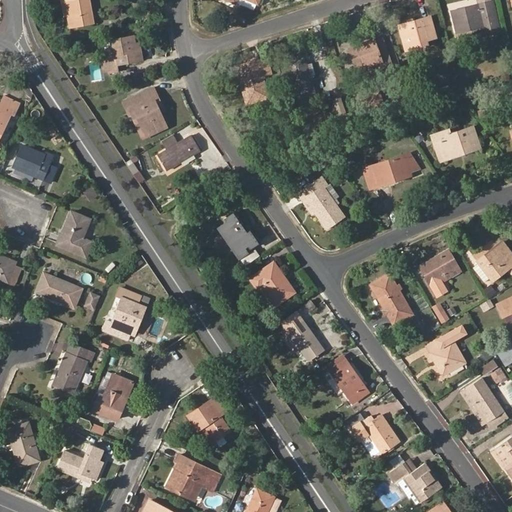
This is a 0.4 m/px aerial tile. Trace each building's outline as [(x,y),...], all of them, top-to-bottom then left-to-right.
[(69,0),(71,14),(67,14),(70,27),(90,23),(87,8),(91,7),(89,0),(69,0)] [(500,30),(492,0),(451,11),(456,31),(471,28),(475,27),(477,35),(500,30)] [(436,37),(430,16),(399,25),(405,46),(427,40),(436,37)] [(133,36),(112,40),(115,56),(107,57),(109,72),(118,71),(117,64),(143,59),(141,51),(136,52),(134,43),(133,36)] [(374,42),(374,39),(350,48),(354,61),(361,59),(364,68),(380,62),(382,67),(391,64),(383,39),(374,42)] [(405,46),(406,51),(428,45),(427,40),(405,46)] [(307,64),(304,56),(288,61),(300,100),(315,95),(310,77),(316,75),(313,63),(307,64)] [(90,60),(94,79),(104,78),(100,58),(90,60)] [(258,61),(257,58),(235,64),(240,80),(244,80),(246,88),(243,91),(245,97),(257,93),(259,100),(269,97),(263,75),(258,61)] [(263,75),(272,73),(268,59),(258,61),(263,75)] [(354,61),(357,70),(364,68),(361,59),(354,61)] [(502,81),(511,80),(511,71),(501,72),(502,81)] [(32,98),(34,93),(25,78),(21,81),(32,98)] [(154,88),(124,102),(127,108),(157,94),(154,88)] [(387,102),(383,91),(363,97),(367,109),(387,102)] [(245,97),(247,103),(259,100),(257,93),(245,97)] [(164,109),(157,94),(127,108),(130,115),(132,114),(134,113),(146,136),(167,126),(160,110),(164,109)] [(19,103),(4,96),(1,104),(0,103),(0,134),(11,113),(14,114),(19,103)] [(143,138),(146,136),(134,113),(132,114),(143,138)] [(428,130),(436,127),(434,119),(426,122),(428,130)] [(450,133),(449,130),(431,135),(434,143),(440,141),(446,159),(480,148),(473,126),(450,133)] [(172,134),(162,140),(167,150),(178,144),(172,134)] [(178,144),(167,150),(158,155),(167,169),(200,149),(192,135),(178,144)] [(440,160),(446,159),(440,141),(434,143),(440,160)] [(44,161),(46,156),(22,145),(13,166),(50,182),(57,166),(44,161)] [(410,172),(421,169),(410,153),(404,155),(410,172)] [(410,172),(404,155),(363,167),(370,188),(394,180),(393,177),(410,172)] [(140,184),(146,181),(134,164),(129,167),(140,184)] [(394,180),(410,175),(410,172),(393,177),(394,180)] [(328,186),(321,176),(300,191),(315,212),(327,229),(346,216),(335,201),(340,198),(330,184),(328,186)] [(98,196),(90,185),(82,191),(90,201),(98,196)] [(297,193),(312,214),(315,212),(300,191),(297,193)] [(83,237),(90,219),(71,211),(57,245),(86,257),(93,241),(83,237)] [(225,219),(227,222),(218,228),(239,258),(247,252),(245,248),(248,246),(249,248),(257,243),(249,231),(246,233),(233,214),(225,219)] [(503,252),(497,245),(478,260),(480,263),(474,267),(485,283),(492,277),(493,279),(511,265),(511,264),(511,254),(508,258),(503,252)] [(511,254),(511,252),(508,248),(503,252),(508,258),(511,254)] [(459,268),(449,249),(420,266),(437,296),(448,290),(441,278),(459,268)] [(253,250),(242,258),(246,263),(257,255),(253,250)] [(16,262),(0,255),(0,279),(1,279),(8,282),(14,265),(16,262)] [(294,292),(274,261),(251,278),(258,288),(261,286),(275,305),(294,292)] [(8,282),(17,285),(24,269),(14,265),(8,282)] [(74,307),(82,288),(45,272),(37,291),(74,307)] [(413,314),(390,273),(371,284),(389,317),(395,314),(399,322),(413,314)] [(137,303),(140,296),(120,287),(117,295),(122,297),(112,323),(107,320),(103,329),(116,335),(119,329),(130,333),(134,335),(145,306),(137,303)] [(95,308),(100,294),(91,291),(86,305),(95,308)] [(144,293),(141,301),(148,304),(151,296),(144,293)] [(511,297),(497,304),(502,315),(511,311),(511,297)] [(310,312),(317,307),(311,300),(304,305),(310,312)] [(393,325),(399,322),(395,314),(389,317),(393,325)] [(324,349),(303,320),(287,331),(308,360),(324,349)] [(419,338),(427,333),(419,321),(408,327),(412,334),(415,333),(419,338)] [(466,333),(462,325),(439,338),(443,346),(431,352),(443,374),(466,362),(454,340),(466,333)] [(116,335),(128,339),(130,333),(119,329),(116,335)] [(427,345),(431,352),(443,346),(439,338),(427,345)] [(76,345),(72,343),(68,352),(72,354),(76,345)] [(76,345),(72,354),(68,352),(53,386),(72,394),(91,351),(76,345)] [(511,345),(498,354),(502,360),(511,354),(511,345)] [(491,357),(487,351),(481,355),(485,361),(491,357)] [(511,354),(502,360),(506,367),(511,363),(511,354)] [(327,366),(330,371),(347,360),(343,355),(327,366)] [(353,402),(369,391),(347,360),(330,371),(353,402)] [(498,366),(494,360),(480,369),(485,375),(498,366)] [(509,380),(501,368),(495,372),(502,382),(503,384),(509,380)] [(498,385),(502,382),(495,372),(491,375),(498,385)] [(129,381),(113,375),(104,395),(100,393),(94,408),(118,419),(123,408),(119,407),(127,387),(129,381)] [(505,411),(483,377),(465,388),(487,422),(505,411)] [(123,408),(131,388),(127,387),(119,407),(123,408)] [(482,425),(487,422),(465,388),(460,392),(482,425)] [(226,411),(216,396),(188,416),(197,429),(205,425),(215,440),(231,429),(221,414),(226,411)] [(487,422),(493,429),(509,418),(505,411),(487,422)] [(372,420),(369,415),(352,428),(361,441),(369,435),(372,440),(365,445),(374,459),(400,441),(381,414),(372,420)] [(78,420),(68,415),(65,421),(76,425),(78,420)] [(78,420),(76,425),(78,426),(90,430),(91,427),(89,422),(79,418),(78,420)] [(56,431),(60,433),(65,421),(61,419),(56,431)] [(70,437),(73,438),(78,426),(76,425),(65,421),(60,433),(59,436),(69,439),(70,437)] [(40,459),(29,423),(12,428),(17,447),(14,448),(19,466),(40,459)] [(104,434),(106,429),(93,424),(91,428),(104,434)] [(14,448),(17,447),(12,428),(8,429),(14,448)] [(511,438),(494,451),(506,466),(504,467),(511,478),(511,438)] [(84,459),(66,451),(59,469),(71,473),(73,468),(91,475),(96,477),(102,463),(99,461),(103,451),(90,446),(84,459)] [(504,467),(506,466),(494,451),(491,453),(502,469),(504,467)] [(180,455),(176,461),(178,463),(167,485),(187,496),(195,480),(202,484),(214,489),(220,476),(210,471),(209,469),(180,455)] [(418,468),(411,459),(406,462),(412,472),(418,468)] [(412,472),(406,462),(389,473),(396,483),(400,480),(405,476),(417,493),(422,500),(442,486),(425,463),(418,468),(412,472)] [(71,473),(89,481),(91,475),(73,468),(71,473)] [(400,480),(412,497),(417,493),(405,476),(400,480)] [(187,496),(194,500),(202,484),(195,480),(187,496)] [(276,511),(282,501),(257,489),(246,511),(276,511)] [(173,511),(150,500),(143,511),(173,511)]
